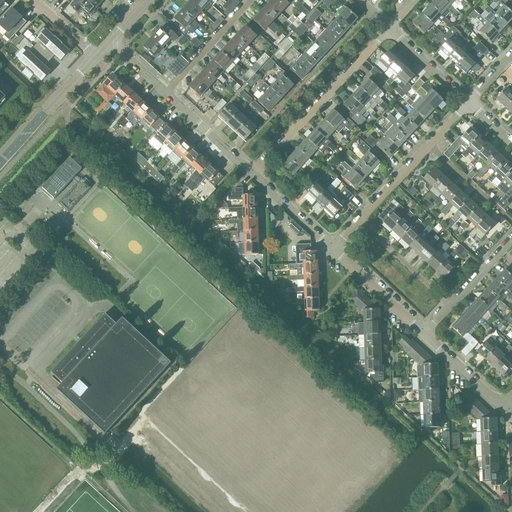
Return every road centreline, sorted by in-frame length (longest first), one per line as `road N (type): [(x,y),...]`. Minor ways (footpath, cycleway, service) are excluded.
road 1 (residential): [(252,173),(386,27)]
road 2 (tertiary): [(0,161),(94,57)]
road 3 (residential): [(166,93),(252,0)]
road 4 (residential): [(425,333),(332,247)]
road 5 (residential): [(450,305),(358,219)]
